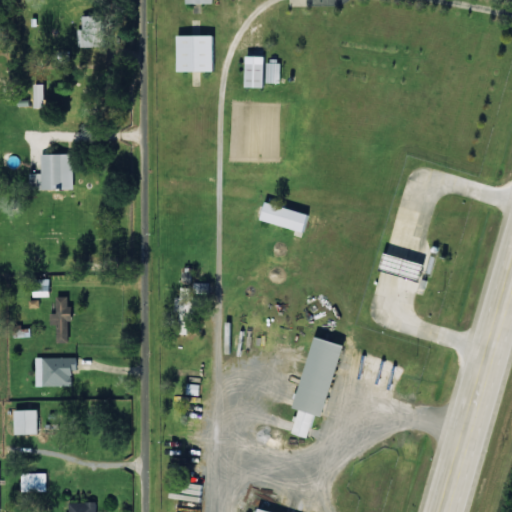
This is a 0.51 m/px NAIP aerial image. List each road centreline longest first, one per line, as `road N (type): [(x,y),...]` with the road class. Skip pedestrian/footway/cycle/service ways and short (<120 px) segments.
road 1 (residential): [(147,511),(147,0)]
road 2 (trunk): [(443,511),(511,278)]
